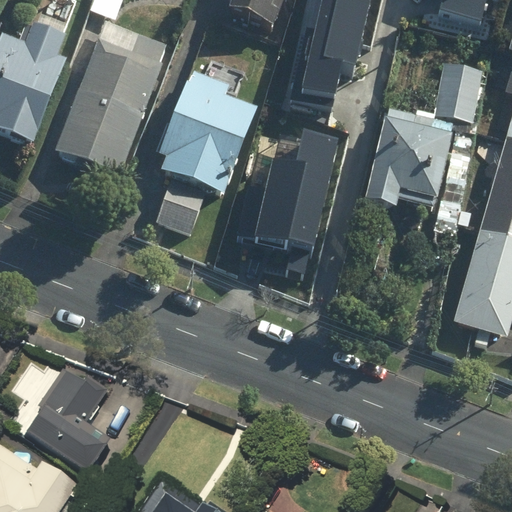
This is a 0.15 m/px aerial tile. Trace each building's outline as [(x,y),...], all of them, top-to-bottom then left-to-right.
[(34,0),(15,52),(0,46),(0,146),(25,156),(60,65),(53,62),(74,7),(57,0),(34,0)] [(120,0),(92,0),(86,18),(110,27),(120,0)] [(227,0),(219,26),(266,41),(279,0),(227,0)] [(370,0),(325,0),(288,113),(340,126),(370,0)] [(494,0),(423,0),(421,11),(488,31),(494,0)] [(511,27),(501,64),(511,67),(511,27)] [(115,188),(161,52),(101,31),(54,168),(115,188)] [(481,80),(438,73),(433,109),(443,110),(440,127),(472,132),(481,80)] [(221,106),(227,94),(189,78),(148,177),(171,187),(153,229),(182,241),(199,199),(216,206),(251,118),(221,106)] [(511,96),(448,336),(503,351),(511,316),(511,96)] [(449,133),(379,115),(355,212),(389,220),(392,207),(428,216),(449,133)] [(346,161),(297,144),(283,163),(307,171),(288,259),(322,273),(346,161)] [(299,178),(265,169),(244,251),(277,260),(299,178)] [(44,372),(27,361),(5,396),(22,407),(44,372)] [(79,425),(97,399),(58,373),(16,436),(82,480),(106,443),(79,425)] [(65,511),(74,499),(0,452),(0,511),(65,511)] [(210,511),(199,505),(194,511),(154,486),(137,511),(210,511)]
